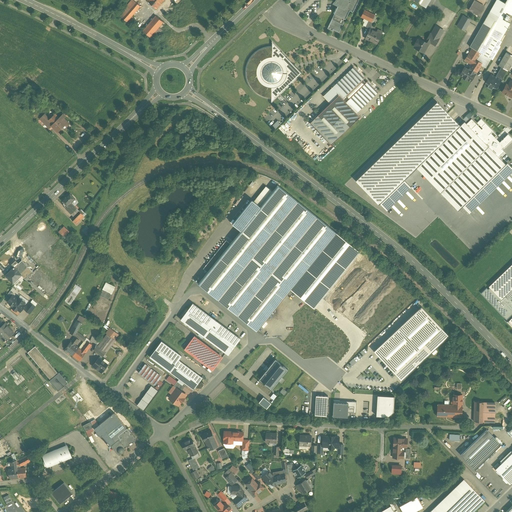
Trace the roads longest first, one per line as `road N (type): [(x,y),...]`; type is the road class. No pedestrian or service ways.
road 1 (secondary): [(185,90),(393,245),(511,359)]
road 2 (residential): [(281,9),(511,120)]
road 3 (residential): [(432,431),(211,419),(191,406)]
road 4 (secondary): [(160,91),(0,244)]
road 5 (residential): [(255,338),(194,292),(116,392)]
road 6 (secondary): [(23,0),(159,70)]
road 7 (residential): [(116,392),(0,307)]
road 8 (residential): [(64,511),(162,431)]
